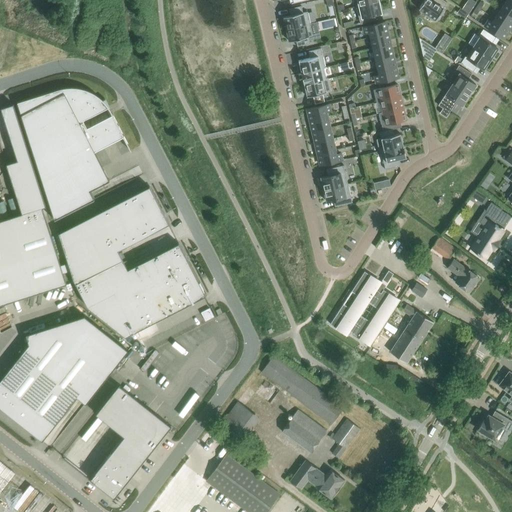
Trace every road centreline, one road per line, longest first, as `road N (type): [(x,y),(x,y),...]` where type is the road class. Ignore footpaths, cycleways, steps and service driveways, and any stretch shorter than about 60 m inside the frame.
road 1 (unclassified): [(0,85),(71,65),(115,82),(249,335),(249,358),(133,511)]
road 2 (residential): [(435,157),(409,174),(352,269),(324,270),(260,0)]
road 3 (unknown): [(41,469),(122,374),(168,396),(202,364),(230,383)]
road 4 (tertiary): [(387,511),(511,307)]
road 5 (residential): [(396,0),(435,157)]
road 6 (tertiary): [(96,511),(0,437)]
